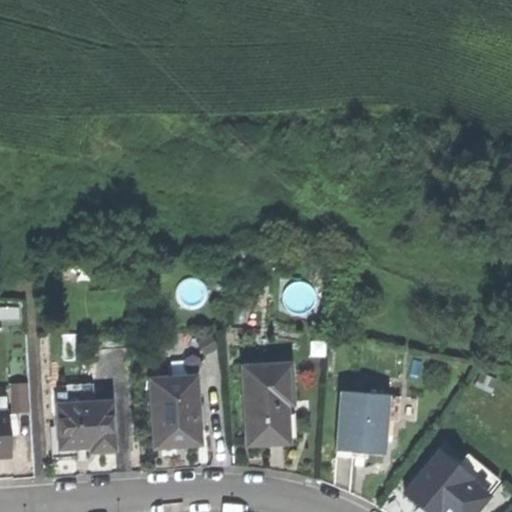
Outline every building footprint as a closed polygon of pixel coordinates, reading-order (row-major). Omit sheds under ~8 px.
[(243,368),(247,443),(266,442),(287,441),(285,404),(291,404),(289,365),(243,368)] [(176,445),(198,444),(194,377),(150,380),(154,447),(176,445)] [(359,452),(385,453),(386,421),(387,398),(388,395),(339,393),(336,451),(359,452)] [(0,395),(0,411),(8,411),(7,395),(0,395)] [(400,398),(387,398),(386,421),(399,422),(400,398)] [(59,426),(60,446),(77,445),(83,445),(92,444),(92,452),(113,451),(110,404),(58,407),(59,426)] [(0,454),(10,454),(8,411),(0,411),(0,454)] [(77,457),(77,445),(60,446),(59,426),(50,427),(52,459),(77,457)] [(439,511),(438,511),(470,511),(485,495),(456,469),(460,464),(447,453),(444,456),(438,451),(404,491),(419,503),(423,498),(439,511)]
